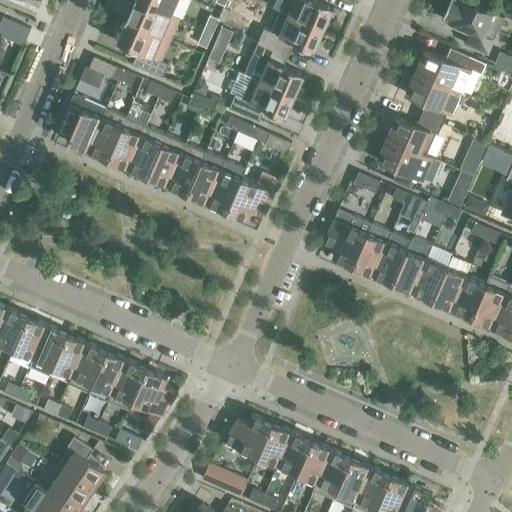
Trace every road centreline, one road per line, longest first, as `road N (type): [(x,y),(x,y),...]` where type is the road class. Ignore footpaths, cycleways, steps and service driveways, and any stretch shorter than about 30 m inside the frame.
road 1 (residential): [(231,367),(396,0)]
road 2 (residential): [(496,477),(231,367)]
road 3 (residential): [(231,367),(0,266)]
road 4 (residential): [(0,184),(77,0)]
road 5 (residential): [(133,511),(231,367)]
